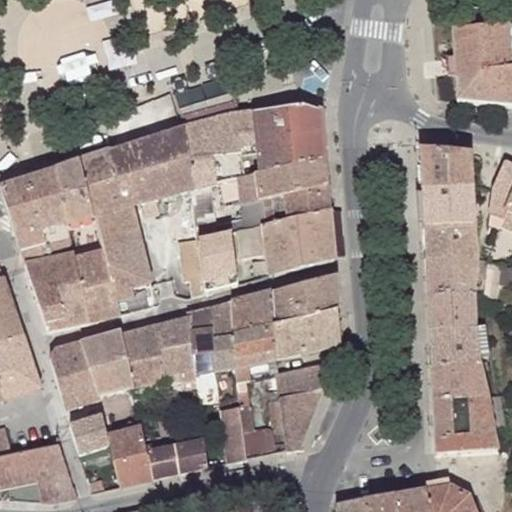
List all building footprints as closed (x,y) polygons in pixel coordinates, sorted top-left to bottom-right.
[(462,7),(463,28),(490,27),(489,22),(488,11),(472,7),(462,7)] [(463,28),(450,29),(453,74),(455,101),(511,107),(511,25),(502,26),(490,27),(463,28)] [(451,55),(444,55),(445,74),(453,74),(451,55)] [(177,112),(182,127),(225,115),(249,112),(246,91),(177,112)] [(249,112),(225,115),(234,151),(251,147),(257,174),(325,160),(320,112),(300,105),(249,112)] [(225,115),(182,127),(189,189),(231,180),(236,178),(240,178),(234,151),(225,115)] [(182,127),(112,150),(127,205),(189,189),(182,127)] [(469,152),(418,147),(420,191),(470,187),(469,152)] [(82,158),(77,162),(94,225),(100,246),(102,255),(120,316),(154,307),(127,205),(112,150),(106,150),(82,158)] [(0,171),(0,186),(55,169),(51,156),(0,171)] [(240,178),(236,178),(237,186),(241,229),(247,228),(263,224),(328,211),(325,160),(240,178)] [(77,162),(55,169),(63,205),(61,207),(60,212),(65,233),(94,225),(77,162)] [(511,193),(511,165),(504,163),(493,188),(489,214),(500,219),(501,219),(506,208),(511,193)] [(0,186),(0,198),(19,253),(42,247),(67,241),(65,233),(60,212),(61,207),(63,205),(55,169),(0,186)] [(470,187),(420,191),(422,225),(474,224),(470,187)] [(328,211),(263,224),(265,236),(268,276),(333,260),(328,211)] [(212,219),(193,222),(194,235),(195,238),(215,234),(212,219)] [(263,224),(247,228),(249,239),(265,236),(263,224)] [(474,224),(422,225),(424,261),(475,259),(474,224)] [(215,234),(195,238),(197,257),(200,279),(201,284),(202,294),(236,285),(228,232),(215,234)] [(183,281),(188,281),(185,259),(197,257),(195,238),(178,242),(183,281)] [(67,241),(42,247),(46,262),(72,256),(71,253),(67,241)] [(100,246),(71,253),(72,256),(73,261),(102,255),(100,246)] [(102,255),(73,261),(90,323),(120,316),(102,255)] [(46,262),(23,267),(45,332),(90,323),(73,261),(72,256),(46,262)] [(197,257),(185,259),(188,281),(190,280),(200,279),(197,257)] [(475,259),(424,261),(426,295),(472,293),(475,259)] [(499,265),(485,264),(484,280),(497,281),(499,265)] [(334,276),(270,292),(272,330),(337,312),(334,276)] [(1,277),(0,277),(0,343),(21,337),(1,277)] [(190,285),(192,297),(202,294),(201,284),(200,279),(190,280),(190,285)] [(270,292),(230,303),(233,368),(274,358),(272,330),(270,292)] [(472,293),(426,295),(428,329),(474,326),(472,293)] [(230,303),(209,309),(211,372),(233,368),(230,303)] [(209,309),(185,315),(186,318),(193,371),(193,377),(211,372),(209,309)] [(337,312),(272,330),(274,358),(340,346),(337,312)] [(186,318),(153,326),(162,375),(168,375),(193,371),(186,318)] [(153,326),(120,335),(132,389),(163,383),(162,375),(153,326)] [(474,326),(428,329),(430,367),(479,362),(474,326)] [(119,332),(79,344),(94,397),(132,389),(120,335),(119,332)] [(21,337),(0,343),(0,390),(3,400),(38,389),(21,337)] [(56,350),(48,358),(64,411),(94,401),(94,397),(79,344),(56,350)] [(274,358),(233,368),(235,384),(244,382),(273,374),(274,358)] [(338,361),(273,374),(275,389),(277,400),(319,393),(340,365),(338,361)] [(479,362),(430,367),(432,401),(486,397),(479,362)] [(193,371),(168,375),(170,385),(194,381),(193,377),(193,371)] [(168,375),(162,375),(163,383),(165,397),(171,396),(170,385),(168,375)] [(244,382),(235,384),(236,393),(245,392),(244,382)] [(275,389),(268,390),(270,401),(277,400),(275,389)] [(245,392),(236,393),(237,399),(239,410),(247,408),(245,392)] [(319,393),(277,400),(280,424),(284,450),(284,453),(297,451),(319,393)] [(486,397),(432,401),(435,455),(455,454),(495,450),(497,449),(486,397)] [(237,399),(217,402),(219,413),(239,410),(237,399)] [(270,401),(267,402),(270,425),(280,424),(277,400),(270,401)] [(247,408),(239,410),(245,458),(258,456),(250,408),(247,408)] [(239,410),(219,413),(226,466),(245,462),(245,458),(239,410)] [(7,442),(10,454),(34,450),(30,424),(4,429),(7,442)] [(140,429),(105,438),(119,488),(151,480),(147,460),(145,452),(140,429)] [(202,441),(173,446),(175,454),(179,475),(205,469),(202,441)] [(7,442),(0,443),(0,456),(10,454),(7,442)] [(0,456),(0,500),(55,502),(74,498),(76,497),(57,445),(34,450),(10,454),(0,456)] [(145,452),(147,460),(151,480),(179,475),(175,454),(173,446),(145,452)] [(99,474),(84,478),(89,494),(105,491),(99,474)] [(450,487),(425,491),(429,511),(475,511),(468,496),(450,487)] [(429,511),(425,491),(393,497),(395,511),(429,511)] [(395,511),(393,497),(364,502),(365,511),(395,511)] [(365,511),(364,502),(336,507),(336,511),(365,511)]
